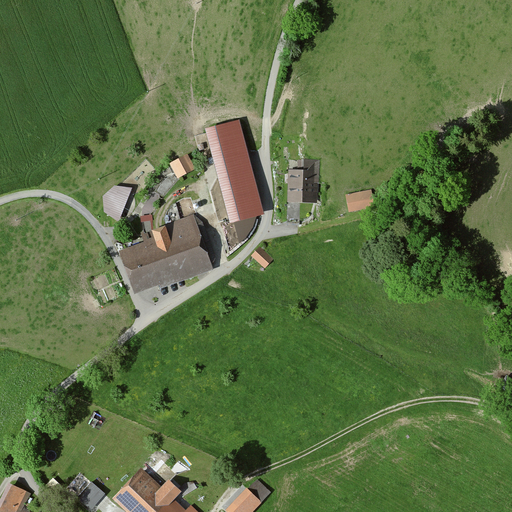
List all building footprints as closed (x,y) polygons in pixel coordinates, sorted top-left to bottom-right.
[(205,132),(230,226),(264,217),(239,123),(205,132)] [(171,166),(179,181),(196,171),(187,156),(171,166)] [(303,173),(287,173),(287,205),(319,206),(320,163),(303,163),(303,173)] [(102,199),(104,214),(119,224),(132,190),(114,188),(102,199)] [(371,191),(346,195),(349,215),(375,210),(371,191)] [(153,240),(119,253),(135,298),(214,269),(195,217),(151,233),(153,240)] [(143,227),(153,226),(152,217),(142,218),(143,227)] [(273,261),(258,250),(252,259),(267,270),(273,261)] [(511,381),(507,378),(501,386),(511,393),(511,381)] [(161,489),(140,470),(112,501),(124,511),(196,511),(191,507),(186,511),(185,511),(174,502),(181,493),(168,481),(161,489)] [(247,491),(246,489),(225,511),(253,511),(272,493),(258,480),(247,491)] [(76,501),(88,511),(89,511),(104,495),(91,483),(76,501)] [(22,511),(31,496),(8,485),(0,501),(0,511),(22,511)]
